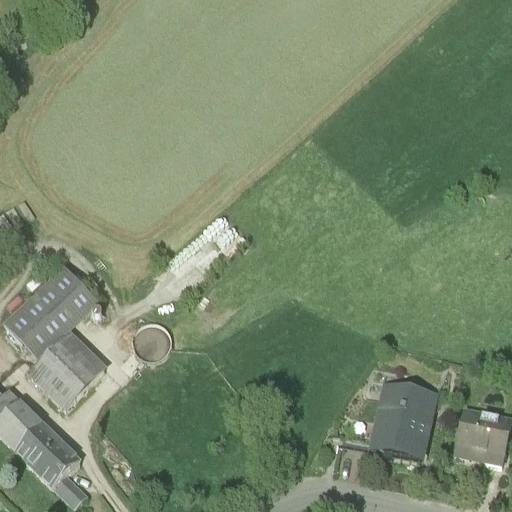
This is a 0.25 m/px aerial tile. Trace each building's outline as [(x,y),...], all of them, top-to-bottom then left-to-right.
[(225,215),(184,246),(200,267),(241,235),(225,215)] [(100,312),(66,275),(5,331),(42,370),(70,341),(70,340),(100,312)] [(42,370),(33,379),(34,380),(32,383),(66,416),(105,377),(70,341),(42,370)] [(432,407),(387,397),(384,410),(375,449),(420,459),(432,407)] [(0,441),(25,467),(51,441),(10,399),(0,408),(0,441)] [(384,410),(352,403),(343,443),(375,449),(384,410)] [(511,429),(466,418),(457,453),(486,460),(484,468),(502,472),(511,429)] [(81,471),(51,441),(25,467),(54,497),(55,496),(67,484),(81,471)] [(78,511),(87,504),(67,484),(55,496),(71,511),(78,511)]
